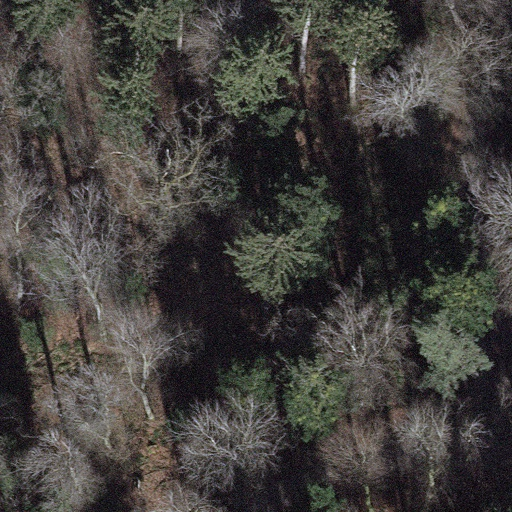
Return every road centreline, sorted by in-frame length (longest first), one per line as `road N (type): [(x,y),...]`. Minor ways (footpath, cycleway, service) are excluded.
road 1 (track): [(511,370),(477,258),(473,134),(511,14)]
road 2 (track): [(254,511),(357,459),(511,453)]
